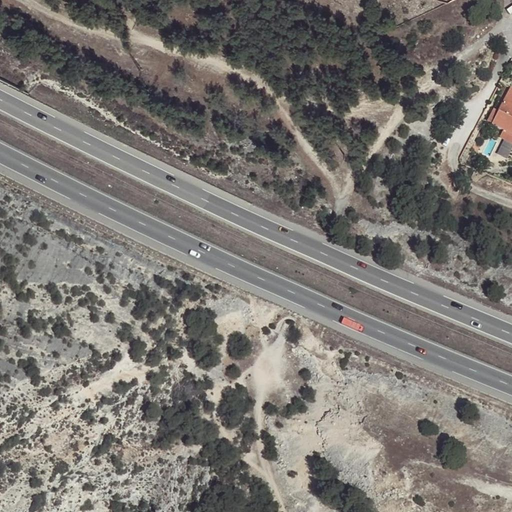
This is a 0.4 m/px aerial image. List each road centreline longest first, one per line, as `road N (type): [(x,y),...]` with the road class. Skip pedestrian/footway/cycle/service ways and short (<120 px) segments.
road 1 (motorway): [(511,332),(164,181),(0,98)]
road 2 (motorway): [(0,152),(153,231),(511,384)]
road 3 (track): [(24,0),(338,108),(413,92),(507,22)]
road 4 (track): [(413,92),(341,201),(264,380),(260,446),(284,511)]
road 5 (track): [(265,85),(341,201)]
